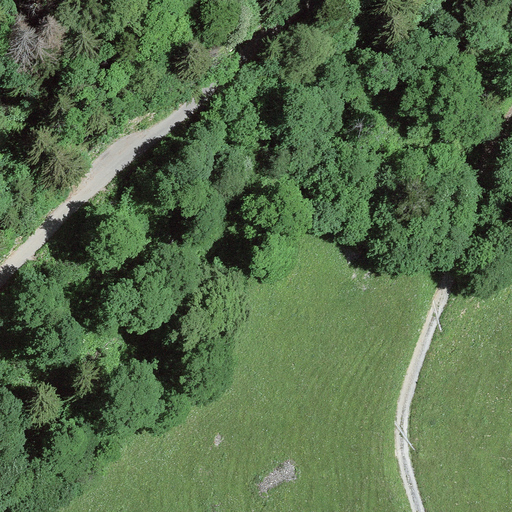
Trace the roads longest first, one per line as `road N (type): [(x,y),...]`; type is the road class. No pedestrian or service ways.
road 1 (track): [(343,0),(83,188),(0,285)]
road 2 (track): [(511,133),(410,387),(407,468),(425,511)]
